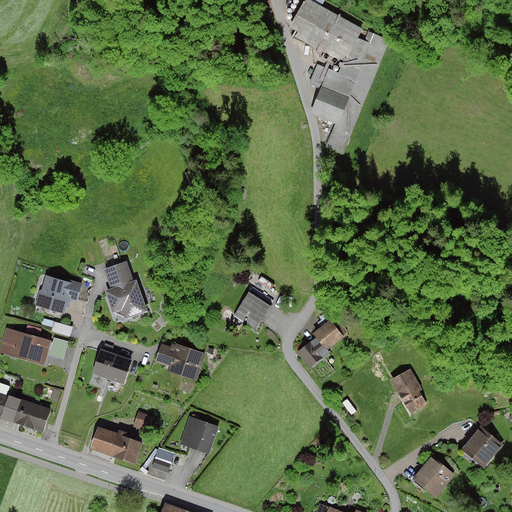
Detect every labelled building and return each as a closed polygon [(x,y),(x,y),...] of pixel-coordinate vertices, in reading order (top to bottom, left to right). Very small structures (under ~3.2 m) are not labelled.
[(363,29),(309,0),(304,0),(289,28),(298,32),(294,38),(343,62),(358,37),(363,29)] [(309,84),(321,89),(311,114),(335,124),(326,148),(344,155),(390,40),(369,31),(365,41),(358,37),(343,62),(339,73),(317,65),(309,84)] [(111,289),(105,291),(113,313),(114,313),(125,318),(125,320),(148,312),(137,280),(134,281),(127,261),(104,269),(111,289)] [(67,281),(46,275),(42,290),(39,291),(35,305),(65,314),(67,307),(69,306),(71,301),(78,303),(79,299),(83,283),(68,279),(67,281)] [(271,306),(249,292),(234,315),(256,329),(271,306)] [(317,338),(298,353),(310,368),(330,352),(328,349),(349,334),(337,319),(333,322),(330,320),(313,333),(317,338)] [(73,327),(54,322),(52,332),(70,337),(73,327)] [(52,341),(6,328),(0,350),(0,353),(45,366),(48,356),(49,351),(52,341)] [(69,342),(54,338),(51,351),(49,351),(48,356),(64,360),(69,342)] [(171,348),(161,344),(155,362),(168,367),(167,371),(197,382),(206,354),(177,344),(176,345),(172,344),(171,348)] [(133,361),(101,349),(92,374),(124,385),(133,361)] [(410,369),(390,381),(410,414),(427,404),(420,392),(423,390),(410,369)] [(0,417),(13,422),(21,400),(9,396),(7,395),(10,387),(0,383),(0,417)] [(54,389),(51,401),(58,402),(61,391),(54,389)] [(51,410),(21,400),(13,422),(43,432),(51,410)] [(153,416),(139,412),(134,426),(148,431),(153,416)] [(219,427),(189,417),(180,444),(209,455),(219,427)] [(504,445),(480,426),(461,451),(484,469),(504,445)] [(116,433),(98,427),(91,449),(136,465),(143,443),(122,435),(122,433),(116,431),(116,433)] [(175,453),(158,448),(151,469),(168,474),(175,453)] [(431,456),(413,479),(437,498),(455,476),(431,456)] [(161,511),(190,511),(165,503),(161,511)]
